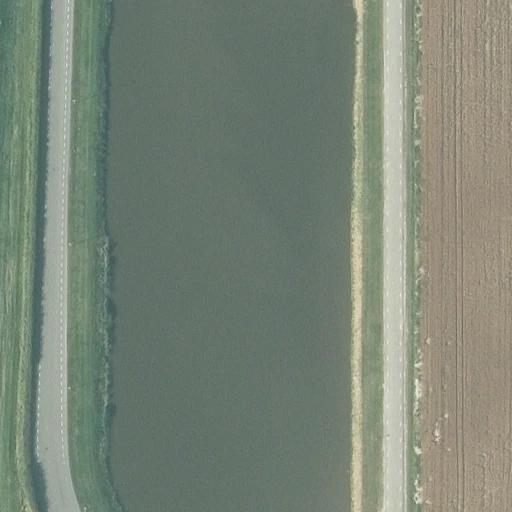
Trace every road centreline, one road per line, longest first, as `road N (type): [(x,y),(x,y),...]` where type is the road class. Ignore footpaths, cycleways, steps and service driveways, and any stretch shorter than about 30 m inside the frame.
road 1 (tertiary): [(59,0),(48,442),(60,511)]
road 2 (unclassified): [(388,511),(392,0)]
